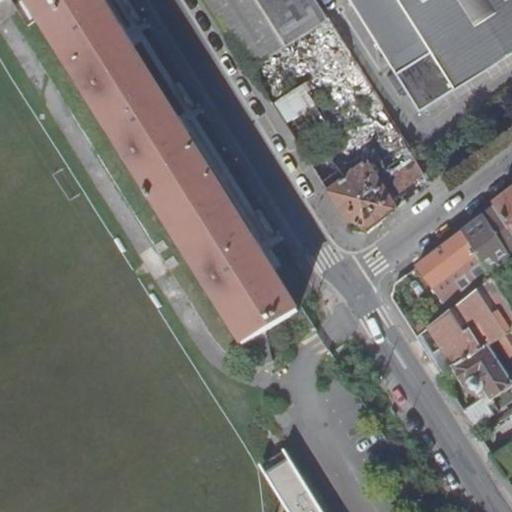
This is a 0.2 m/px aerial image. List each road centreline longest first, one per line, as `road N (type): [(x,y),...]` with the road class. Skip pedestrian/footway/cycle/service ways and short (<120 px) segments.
road 1 (unclassified): [(349,282),(165,0)]
road 2 (unclassified): [(491,511),(349,282)]
road 3 (residential): [(511,160),(349,282)]
